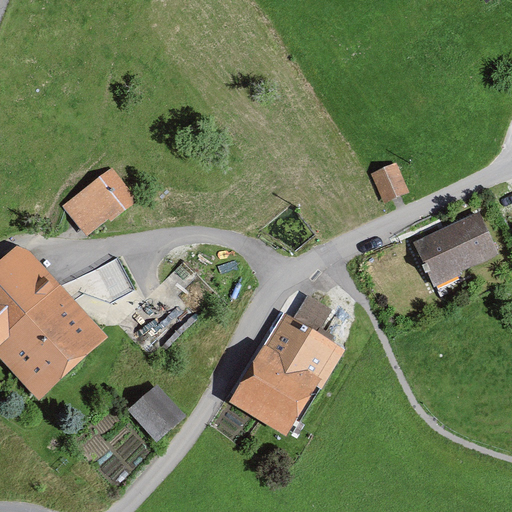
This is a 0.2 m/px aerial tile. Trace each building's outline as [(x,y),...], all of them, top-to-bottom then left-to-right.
[(392,168),(377,174),(388,200),(403,194),(392,168)] [(66,205),(88,234),(131,201),(108,172),(66,205)] [(455,271),(456,273),(497,254),(479,216),(415,245),(425,267),(423,268),(425,274),(428,272),(432,281),(455,271)] [(18,362),(40,386),(98,333),(78,310),(68,318),(62,312),(72,303),(27,254),(16,263),(10,256),(0,264),(0,338),(2,337),(22,359),(18,362)] [(120,256),(81,274),(94,301),(133,283),(120,256)] [(191,304),(208,287),(183,263),(167,281),(191,304)] [(308,298),(294,321),(316,335),(331,311),(308,298)] [(332,344),(316,335),(294,321),(292,320),(241,402),(282,426),(332,344)] [(157,400),(142,413),(159,432),(174,419),(157,400)]
